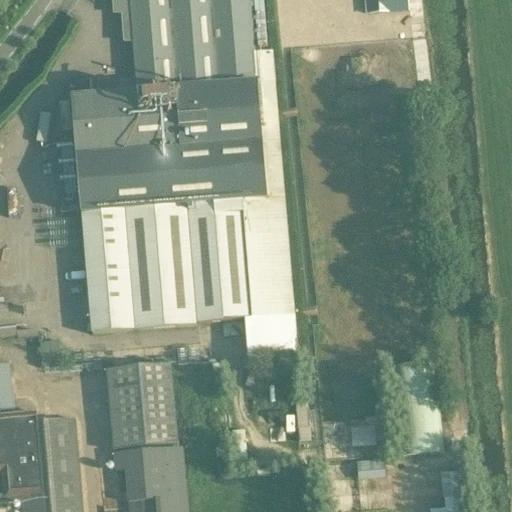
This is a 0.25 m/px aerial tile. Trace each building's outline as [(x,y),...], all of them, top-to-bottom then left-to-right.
[(72,99),(94,337),(197,329),(197,327),(245,323),(248,363),(298,358),(295,318),(273,55),(255,56),(249,0),(113,0),(114,14),(122,13),(125,45),(134,45),(138,93),(72,99)] [(363,0),(365,17),(410,13),(408,0),(363,0)] [(86,81),(69,82),(70,94),(87,92),(86,81)] [(401,459),(444,455),(435,364),(391,368),(401,459)] [(0,413),(13,412),(9,368),(0,368),(0,413)] [(115,453),(178,447),(171,368),(107,374),(115,453)] [(0,511),(0,506),(21,504),(21,511),(81,511),(73,422),(37,425),(36,415),(14,417),(14,422),(0,423),(0,462),(4,462),(7,498),(0,498),(0,511)] [(186,511),(181,449),(114,456),(115,473),(125,472),(129,511),(186,511)] [(358,482),(385,479),(383,461),(356,464),(358,482)]
